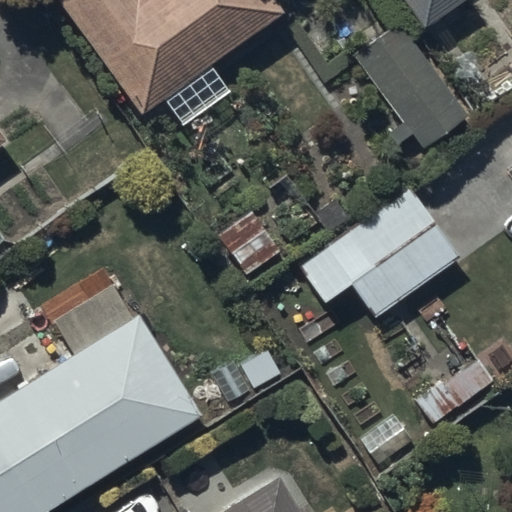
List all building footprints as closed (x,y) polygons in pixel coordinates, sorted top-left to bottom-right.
[(53,0),(136,114),(276,12),(267,0),(53,0)] [(400,0),(417,24),(450,0),(400,0)] [(394,20),(349,52),(400,123),(386,132),(393,142),(408,131),(418,145),(462,113),(394,20)] [(511,158),(499,168),(511,185),(511,158)] [(404,188),(294,264),(320,303),(347,284),(369,316),(452,259),(404,188)] [(213,237),(240,275),(287,242),(259,204),(213,237)] [(0,511),(36,511),(195,412),(134,315),(126,320),(104,285),(48,321),(67,352),(0,394),(0,511)] [(295,511),(273,476),(214,511),(295,511)]
